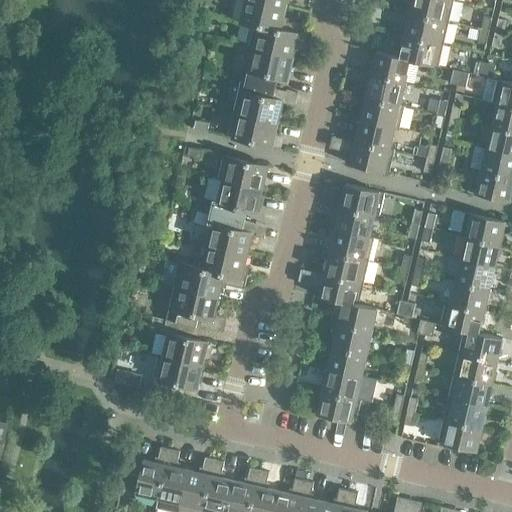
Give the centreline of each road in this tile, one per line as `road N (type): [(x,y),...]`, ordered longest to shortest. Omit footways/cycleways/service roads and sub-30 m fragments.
road 1 (residential): [(226,425),(254,309),(285,269),(339,0)]
road 2 (residential): [(509,492),(226,425)]
